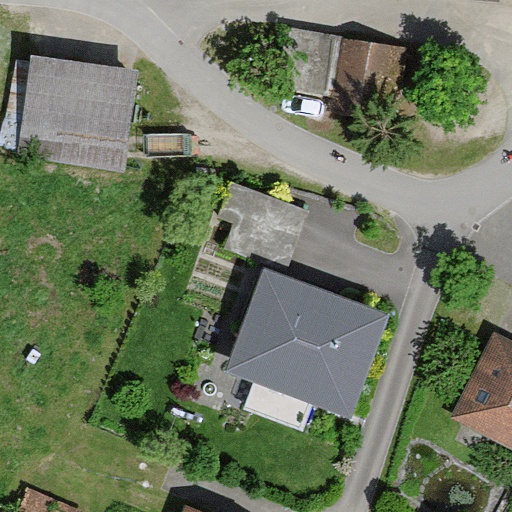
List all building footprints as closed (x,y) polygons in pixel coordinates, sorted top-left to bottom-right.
[(511,0),(371,0),(371,1),(488,13),(489,5),(503,6),(504,1),(511,1),(511,0)] [(331,92),(338,45),(288,38),(282,85),(331,92)] [(394,106),(401,56),(347,48),(339,98),(394,106)] [(138,87),(35,71),(22,157),(125,173),(138,87)] [(350,430),(393,317),(265,268),(222,381),(350,430)] [(511,353),(490,343),(452,424),(511,452),(511,353)] [(66,511),(34,499),(28,511),(66,511)]
